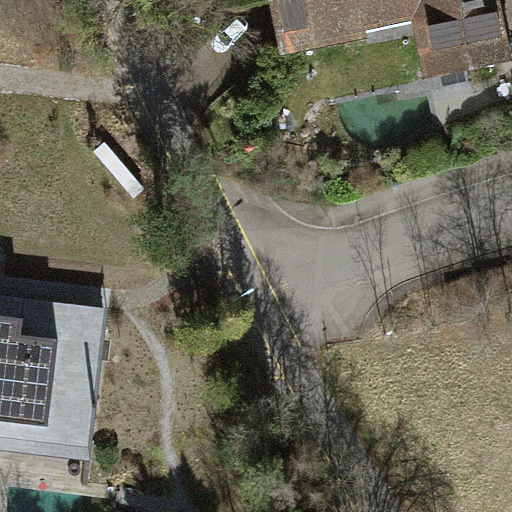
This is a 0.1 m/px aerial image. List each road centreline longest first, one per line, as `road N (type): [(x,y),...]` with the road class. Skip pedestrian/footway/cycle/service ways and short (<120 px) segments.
road 1 (residential): [(102,0),(262,306)]
road 2 (residential): [(262,306),(423,239),(511,213)]
road 3 (residential): [(262,306),(383,511)]
